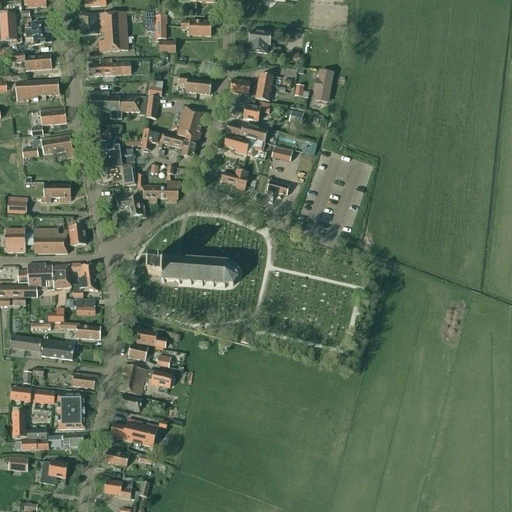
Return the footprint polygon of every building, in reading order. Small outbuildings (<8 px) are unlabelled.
[(27,9),(46,8),(45,0),(24,0),(24,5),(26,5),(27,9)] [(83,0),(85,8),(106,6),(105,0),(83,0)] [(153,12),(144,12),(145,27),(146,27),(146,34),(155,34),(155,27),(154,27),(153,12)] [(128,52),(126,13),(97,15),(98,31),(97,15),(79,16),(81,37),(106,35),(107,42),(99,42),(99,54),(128,52)] [(15,14),(0,15),(0,25),(1,41),(16,40),(15,14)] [(166,25),(167,25),(167,16),(154,17),(155,27),(155,34),(155,43),(158,43),(158,41),(166,41),(166,25)] [(30,17),(22,17),(23,27),(28,27),(28,23),(32,23),(31,18),(30,18),(30,17)] [(35,46),(52,43),(49,22),(31,25),(33,31),(27,32),(28,38),(33,37),(35,46)] [(211,37),(211,23),(181,22),(181,28),(189,29),(188,36),(211,37)] [(250,32),(248,44),(250,44),(249,52),(266,55),(267,46),(270,47),(272,35),(250,32)] [(320,61),(334,64),(339,39),(325,36),(320,61)] [(159,54),(175,54),(175,42),(159,43),(159,54)] [(300,54),(296,52),(292,54),(291,58),(295,61),(299,59),(300,54)] [(24,55),(18,55),(14,56),(15,64),(25,63),(26,72),(52,70),(50,56),(25,59),(24,55)] [(100,65),(101,77),(113,76),(112,64),(112,60),(100,61),(100,65)] [(112,64),(113,76),(131,75),(131,63),(112,64)] [(89,78),(101,77),(100,65),(88,66),(89,78)] [(334,73),(319,70),(317,86),(315,85),(314,91),(315,91),(313,101),(329,104),(334,73)] [(0,81),(0,82),(11,82),(11,80),(11,74),(0,74),(0,81)] [(260,75),(257,89),(256,98),(255,100),(269,103),(274,78),(260,75)] [(210,96),(212,82),(188,79),(188,78),(179,77),(178,84),(187,85),(186,93),(210,96)] [(256,98),(257,89),(250,87),(251,82),(232,80),(230,93),(256,98)] [(37,98),(59,96),(58,81),(15,85),(17,104),(25,103),(25,101),(38,100),(37,98)] [(148,96),(161,98),(163,83),(150,82),(148,96)] [(296,85),(294,97),(302,98),(304,87),(296,85)] [(145,116),(147,98),(109,98),(109,94),(89,93),(91,112),(110,113),(110,120),(121,121),(121,113),(140,113),(140,116),(145,116)] [(146,117),(146,119),(156,120),(158,99),(148,98),(146,117)] [(269,114),(271,106),(259,104),(258,109),(245,107),(243,120),(258,123),(260,113),(269,114)] [(203,129),(207,114),(185,108),(177,137),(185,139),(181,157),(193,160),(197,142),(199,142),(201,134),(199,134),(201,128),(203,129)] [(42,127),(67,124),(65,109),(37,112),(38,118),(41,118),(42,127)] [(303,114),(291,111),(288,123),(300,126),(303,114)] [(246,139),(264,144),(267,132),(243,126),(243,128),(228,124),(226,133),(246,138),(246,139)] [(32,138),(43,136),(42,128),(31,129),(32,138)] [(104,131),(104,129),(94,131),(97,143),(111,140),(109,130),(104,131)] [(162,134),(144,130),(142,141),(141,151),(143,151),(143,153),(148,153),(148,152),(150,152),(152,145),(159,146),(162,134)] [(162,134),(159,146),(159,149),(161,149),(162,145),(181,149),(184,140),(162,134)] [(73,151),(69,136),(50,139),(53,155),(66,152),(67,158),(76,157),(75,151),(73,151)] [(246,156),(253,158),(255,151),(262,153),(264,144),(246,139),(245,142),(226,137),(224,147),(235,150),(235,153),(246,156)] [(53,155),(50,139),(38,141),(40,151),(42,150),(44,156),(53,155)] [(37,152),(40,151),(38,141),(32,142),(33,149),(22,151),(23,159),(38,158),(37,152)] [(310,148),(308,155),(314,157),(317,146),(311,144),(310,148)] [(124,188),(136,187),(134,170),(136,169),(133,150),(123,152),(123,153),(120,153),(118,145),(98,147),(102,174),(122,171),(123,171),(123,174),(122,174),(124,188)] [(274,148),(271,158),(290,163),(292,153),(274,148)] [(220,182),(236,186),(236,189),(245,192),(248,180),(247,179),(248,173),(236,170),(235,176),(223,173),(220,182)] [(138,175),(137,185),(140,185),(140,190),(143,190),(143,199),(149,199),(149,203),(157,204),(157,200),(157,187),(143,186),(143,175),(138,175)] [(157,187),(157,200),(167,200),(167,204),(176,204),(177,201),(178,201),(178,194),(178,190),(180,190),(180,183),(171,182),(170,175),(167,175),(167,182),(167,187),(157,187)] [(289,187),(270,181),(267,192),(286,197),(289,187)] [(71,202),(71,186),(44,186),(44,199),(41,199),(41,204),(51,204),(51,199),(60,199),(60,202),(71,202)] [(139,197),(126,200),(117,202),(118,209),(128,207),(130,219),(141,216),(142,220),(146,219),(143,205),(141,206),(139,197)] [(27,199),(8,198),(7,215),(26,216),(27,199)] [(33,236),(25,236),(25,245),(28,244),(30,244),(34,244),(34,255),(67,255),(68,246),(71,246),(71,247),(86,245),(84,226),(69,228),(69,232),(64,232),(64,236),(58,236),(58,230),(33,230),(33,236)] [(25,230),(5,231),(6,253),(10,253),(25,253),(25,245),(25,236),(25,230)] [(226,261),(226,263),(216,262),(216,260),(215,260),(214,262),(204,261),(205,259),(203,259),(203,261),(193,260),(193,258),(192,258),(192,260),(182,259),(182,257),(181,257),(181,259),(167,258),(167,256),(166,256),(166,258),(164,258),(164,262),(150,260),(148,275),(162,277),(162,281),(163,282),(162,283),(164,284),(164,282),(178,283),(178,285),(179,285),(179,283),(189,284),(189,286),(190,286),(191,284),(200,285),(200,287),(202,287),(202,285),(212,286),(211,288),(213,288),(213,286),(223,287),(223,289),(225,289),(225,287),(230,285),(232,287),(233,286),(232,284),(236,280),(237,281),(238,280),(237,279),(237,273),(239,272),(238,271),(236,272),(234,267),(236,265),(234,264),(233,266),(227,263),(227,261),(226,261)] [(0,287),(0,299),(36,299),(36,292),(54,291),(54,290),(64,290),(70,289),(71,282),(70,273),(70,265),(69,265),(69,267),(45,268),(45,265),(27,266),(28,272),(18,272),(18,284),(28,284),(28,287),(25,287),(0,287)] [(81,265),(70,265),(70,273),(79,272),(79,280),(79,281),(96,280),(94,266),(81,266),(81,265)] [(96,280),(79,281),(79,286),(73,286),(73,299),(83,298),(83,292),(97,292),(96,280)] [(9,300),(0,299),(0,307),(9,307),(9,300)] [(95,317),(95,307),(95,300),(82,300),(82,303),(76,303),(76,316),(95,317)] [(48,314),(48,322),(64,322),(64,309),(56,309),(56,314),(48,314)] [(79,325),(72,325),(61,325),(61,330),(77,330),(76,339),(100,341),(101,328),(79,327),(79,325)] [(165,349),(166,341),(156,339),(157,333),(139,330),(136,344),(154,347),(165,349)] [(249,346),(251,333),(243,331),(240,344),(249,346)] [(39,353),(41,341),(11,337),(9,349),(39,353)] [(72,361),(74,344),(44,340),(43,348),(41,357),(72,361)] [(149,349),(131,345),(128,358),(149,363),(151,355),(147,355),(149,349)] [(169,369),(171,358),(159,356),(157,367),(169,369)] [(141,397),(147,371),(124,366),(122,374),(126,375),(125,380),(121,379),(118,392),(141,397)] [(43,378),(44,370),(33,368),(33,376),(43,378)] [(172,376),(155,372),(148,371),(146,378),(153,380),(152,385),(160,386),(158,392),(167,395),(169,389),(172,376)] [(30,385),(31,373),(24,372),(23,385),(30,385)] [(94,390),(97,377),(75,374),(74,375),(72,375),(71,380),(74,380),(72,387),(94,390)] [(20,402),(22,390),(12,389),(11,401),(20,402)] [(22,390),(20,402),(30,403),(31,391),(22,390)] [(44,404),(45,392),(36,391),(35,403),(44,404)] [(45,392),(44,404),(53,405),(55,393),(45,392)] [(57,397),(58,432),(84,430),(84,416),(85,416),(84,410),(84,396),(57,397)] [(140,413),(143,401),(121,396),(118,408),(140,413)] [(15,425),(24,425),(24,414),(25,414),(25,413),(13,414),(14,414),(15,425)] [(114,424),(110,438),(132,443),(132,444),(133,444),(141,446),(140,446),(141,447),(141,446),(153,448),(158,427),(146,424),(145,427),(142,426),(142,424),(127,420),(126,427),(114,424)] [(160,422),(158,428),(166,430),(168,424),(160,422)] [(24,425),(15,425),(15,437),(13,437),(13,438),(26,437),(24,437),(24,425)] [(46,430),(37,431),(37,441),(46,441),(46,430)] [(28,441),(37,441),(37,431),(27,431),(28,441)] [(83,448),(83,436),(63,436),(63,437),(63,446),(70,446),(70,448),(83,448)] [(37,451),(49,451),(49,448),(70,448),(70,446),(63,446),(63,437),(48,437),(48,442),(22,443),(22,452),(37,451)] [(126,468),(129,455),(107,450),(104,463),(126,468)] [(140,457),(139,463),(152,467),(153,460),(140,457)] [(28,460),(10,459),(8,471),(27,473),(28,460)] [(44,463),(42,473),(40,484),(55,486),(56,478),(65,480),(68,465),(51,462),(51,464),(44,463)] [(106,481),(104,494),(120,496),(119,499),(130,501),(131,490),(132,482),(123,480),(122,483),(106,481)] [(146,499),(149,484),(142,483),(139,497),(146,499)] [(22,505),(21,511),(24,511),(36,511),(37,506),(31,505),(31,504),(25,503),(25,505),(22,505)]
